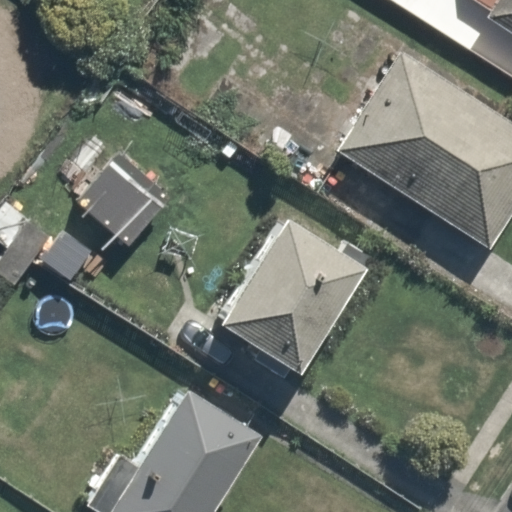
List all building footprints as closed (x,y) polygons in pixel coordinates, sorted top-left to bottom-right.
[(511,0),(486,0),(478,12),(511,34),(511,0)] [(511,188),(511,126),(398,44),(329,140),(472,244),(511,188)] [(124,244),(178,173),(126,133),(72,205),(124,244)] [(277,369),(352,259),(274,206),(199,316),(277,369)] [(89,511),(187,511),(242,420),(163,374),(84,509),(89,511)]
